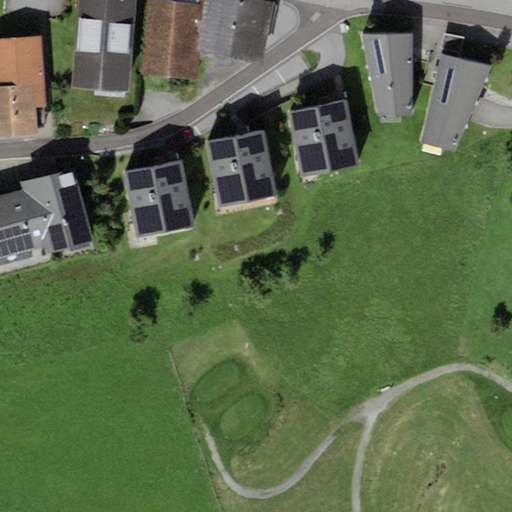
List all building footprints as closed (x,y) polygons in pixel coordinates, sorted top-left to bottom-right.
[(137,0),(77,0),(72,89),(131,93),(137,0)] [(154,0),(151,0),(150,0),(143,75),(199,81),(202,51),(197,50),(192,50),(199,4),(198,4),(198,0),(154,0)] [(274,2),(264,0),(205,0),(197,50),(202,51),(262,63),(274,2)] [(413,35),(363,33),(380,117),(413,116),(413,35)] [(464,38),(443,34),(440,49),(461,53),(464,38)] [(42,35),(0,39),(0,137),(38,135),(36,108),(47,106),(42,35)] [(492,66),(441,54),(421,143),(455,153),(492,66)] [(348,100),(288,113),(301,178),(361,165),(348,100)] [(278,198),(264,131),(205,143),(218,209),(278,198)] [(195,226),(182,161),(124,172),(137,237),(195,226)] [(23,189),(0,195),(0,257),(45,245),(47,254),(96,240),(75,167),(21,182),(23,189)]
